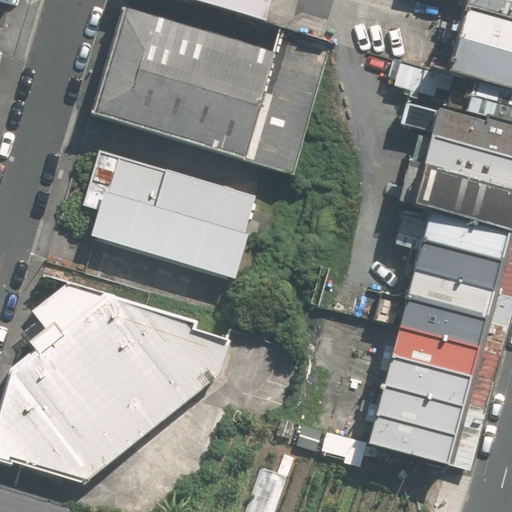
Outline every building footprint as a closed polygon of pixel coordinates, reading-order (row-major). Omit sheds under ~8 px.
[(126,0),(92,116),(292,175),(331,43),(267,24),(181,0),(126,0)] [(181,0),(267,24),(274,0),(181,0)] [(511,0),(469,0),(468,5),(511,17),(511,0)] [(511,17),(468,5),(449,74),(473,81),(511,90),(511,17)] [(464,112),(511,123),(511,90),(473,81),(464,112)] [(511,123),(464,112),(437,108),(422,165),(511,191),(511,123)] [(255,198),(97,153),(81,207),(96,211),(89,237),(232,278),(255,198)] [(511,191),(422,165),(412,206),(509,232),(511,222),(511,191)] [(428,213),(420,242),(499,266),(508,236),(428,213)] [(511,302),(511,222),(509,232),(508,236),(499,266),(497,292),(489,320),(482,348),(473,378),(466,407),(458,437),(450,465),(469,470),(511,302)] [(499,266),(420,242),(418,267),(497,292),(499,266)] [(497,292),(418,267),(411,296),(489,320),(497,292)] [(13,366),(0,412),(0,454),(88,482),(224,371),(234,338),(200,327),(203,319),(108,290),(106,291),(70,281),(33,311),(46,328),(33,338),(39,345),(13,366)] [(489,320),(411,296),(403,324),(482,348),(489,320)] [(482,348),(403,324),(396,353),(473,378),(482,348)] [(473,378),(396,353),(388,383),(466,407),(473,378)] [(466,407),(388,383),(381,413),(458,437),(466,407)] [(458,437),(381,413),(374,440),(419,452),(450,465),(458,437)] [(0,511),(34,511),(0,502),(0,511)]
